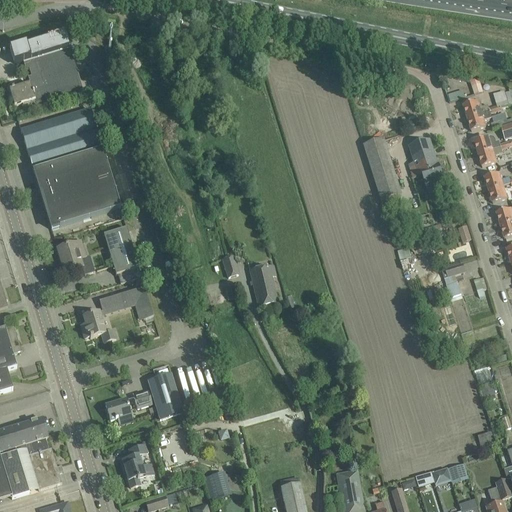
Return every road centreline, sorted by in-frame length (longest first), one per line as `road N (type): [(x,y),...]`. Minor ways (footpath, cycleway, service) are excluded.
road 1 (residential): [(511,336),(426,78),(79,5)]
road 2 (unclassified): [(64,382),(163,351),(175,340),(176,323),(79,5)]
road 3 (secondary): [(511,61),(223,0)]
road 4 (tertiary): [(64,382),(0,170)]
road 5 (residential): [(317,511),(309,426),(257,323)]
road 6 (tertiary): [(103,511),(64,382)]
